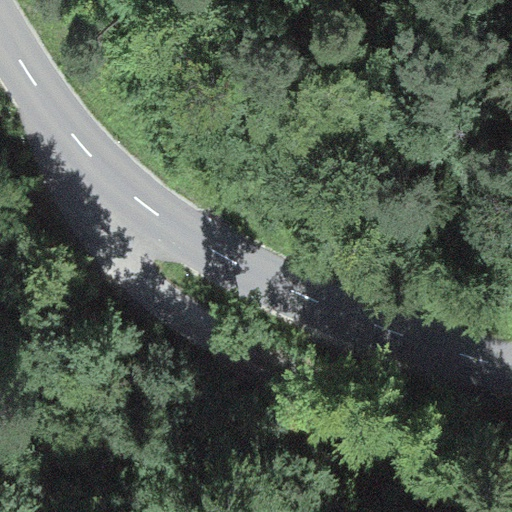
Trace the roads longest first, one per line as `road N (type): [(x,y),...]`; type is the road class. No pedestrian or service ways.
road 1 (tertiary): [(511,359),(307,287),(197,237),(78,138),(0,20)]
road 2 (track): [(78,138),(148,289),(511,461)]
